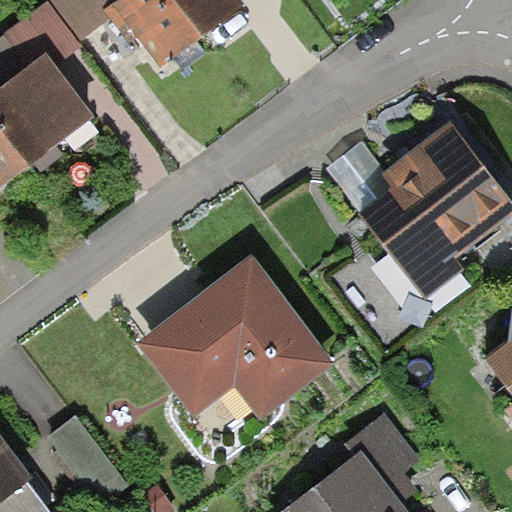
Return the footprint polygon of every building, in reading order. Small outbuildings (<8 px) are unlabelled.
[(0,128),(26,166),(96,114),(58,64),(84,45),(79,40),(50,0),(3,34),(6,37),(0,40),(0,128)] [(107,9),(119,0),(50,0),(79,40),(113,18),(107,9)] [(204,34),(178,0),(119,0),(107,9),(113,18),(131,44),(141,37),(160,66),(204,34)] [(241,0),(178,0),(204,34),(244,5),(241,0)] [(511,197),(454,119),(386,169),(366,142),(330,169),(427,299),(466,270),(457,258),(511,217),(511,197)] [(0,183),(26,166),(0,128),(0,183)] [(253,256),(139,342),(195,416),(235,387),(258,417),(333,361),(253,256)] [(511,340),(488,359),(511,389),(511,403),(505,408),(511,417),(511,340)] [(352,460),(281,511),(413,511),(406,503),(436,481),(386,413),(341,445),(352,460)] [(76,416),(49,437),(102,506),(129,486),(76,416)] [(0,434),(0,511),(50,511),(28,483),(34,479),(0,434)]
